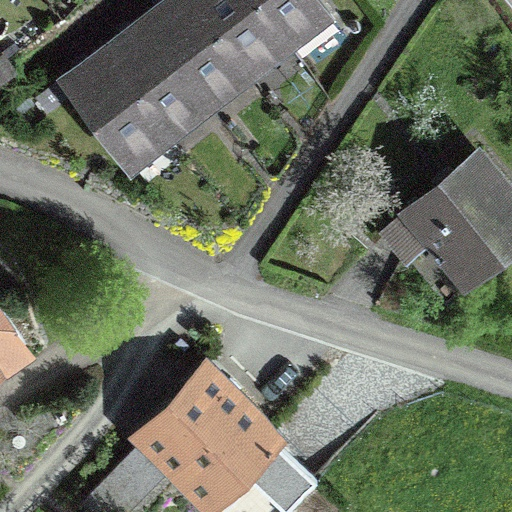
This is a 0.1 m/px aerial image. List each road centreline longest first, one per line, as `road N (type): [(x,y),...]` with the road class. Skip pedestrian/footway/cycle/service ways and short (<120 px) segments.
road 1 (residential): [(223,284),(413,0)]
road 2 (residential): [(223,284),(511,378)]
road 3 (residential): [(0,173),(71,201),(223,284)]
